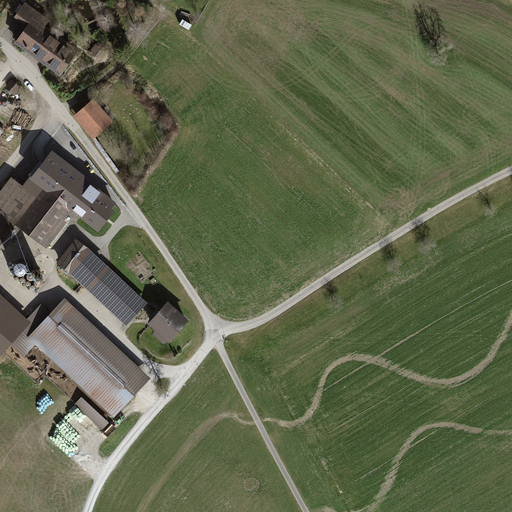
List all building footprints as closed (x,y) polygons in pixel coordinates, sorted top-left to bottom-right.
[(43,21),(22,5),(15,14),(25,21),(12,38),(59,73),(73,54),(38,28),(43,21)] [(21,87),(12,79),(6,87),(15,95),(21,87)] [(93,98),(72,116),(92,139),(113,121),(93,98)] [(91,181),(51,151),(33,175),(72,205),(91,181)] [(42,242),(69,208),(44,188),(35,199),(10,179),(0,190),(0,242),(1,244),(18,223),(42,242)] [(118,201),(91,181),(72,205),(82,213),(100,226),(118,201)] [(59,261),(125,321),(145,300),(79,240),(59,261)] [(64,299),(49,315),(39,305),(26,320),(0,295),(0,356),(11,345),(24,357),(35,345),(115,418),(151,378),(64,299)] [(168,300),(147,321),(167,340),(187,318),(168,300)] [(99,433),(109,422),(82,398),(72,408),(99,433)]
